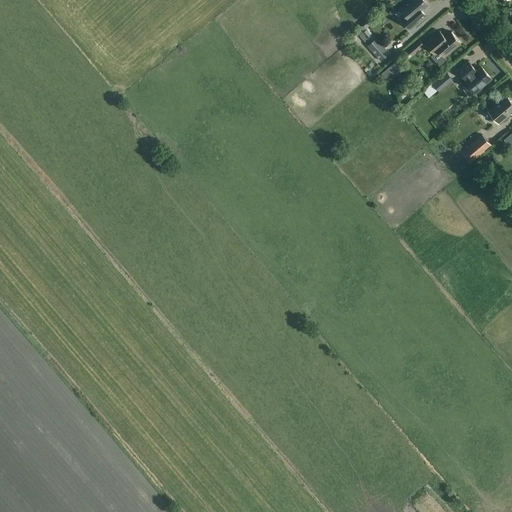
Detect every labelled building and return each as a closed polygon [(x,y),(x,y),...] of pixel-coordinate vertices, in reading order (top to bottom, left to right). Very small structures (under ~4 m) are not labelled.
[(401,19),(410,30),(426,16),(422,10),(428,5),(424,0),(409,0),(400,8),(405,15),(401,19)] [(366,28),(375,20),(372,17),(360,28),(369,38),(372,35),(366,28)] [(440,31),(425,44),(434,54),(431,56),(439,65),(446,58),(444,56),(461,43),(451,32),(445,37),(440,31)] [(367,46),(381,61),(389,53),(376,38),(367,46)] [(419,40),(408,50),(412,55),(424,45),(419,40)] [(468,61),(458,70),(466,80),(465,80),(469,85),(464,89),(469,96),(474,91),(476,93),(482,89),(481,88),(492,79),(481,67),(476,71),(468,61)] [(387,69),(382,73),(386,78),(391,74),(387,69)] [(429,98),(452,79),(446,72),(423,91),(429,98)] [(499,124),(511,114),(510,112),(511,110),(511,101),(507,96),(489,112),(499,124)] [(482,134),(460,152),(469,163),(491,145),(482,134)]
